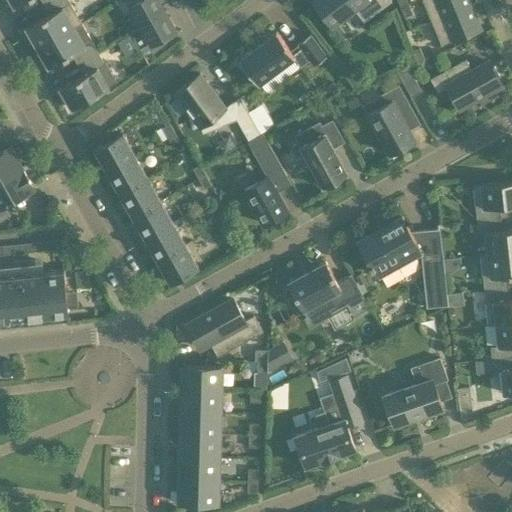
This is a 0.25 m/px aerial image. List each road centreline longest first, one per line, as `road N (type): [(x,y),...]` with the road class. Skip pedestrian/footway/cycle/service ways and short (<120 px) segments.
road 1 (residential): [(511,118),(148,323)]
road 2 (residential): [(511,420),(254,511)]
road 3 (residential): [(207,40),(55,153)]
road 4 (residential): [(135,342),(145,366),(146,511)]
road 5 (residential): [(0,349),(135,342)]
